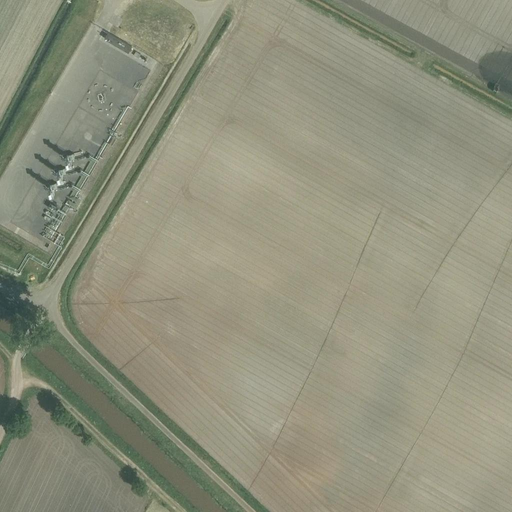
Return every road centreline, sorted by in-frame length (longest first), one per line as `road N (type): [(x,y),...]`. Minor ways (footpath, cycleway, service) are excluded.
road 1 (unclassified): [(43,311),(225,0)]
road 2 (unclassified): [(250,511),(43,311)]
road 3 (track): [(16,385),(45,387),(178,511)]
road 4 (unclassified): [(43,311),(15,363),(16,393),(0,434)]
